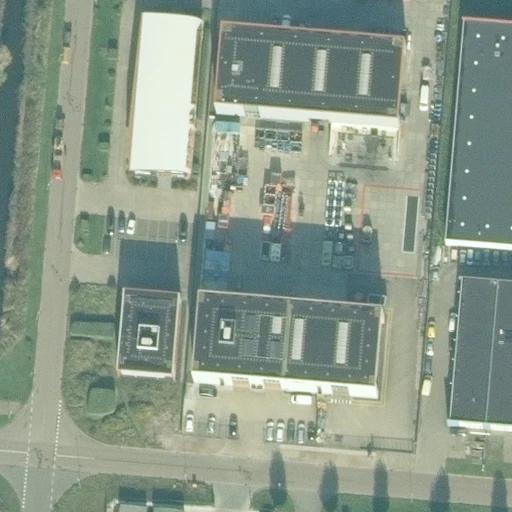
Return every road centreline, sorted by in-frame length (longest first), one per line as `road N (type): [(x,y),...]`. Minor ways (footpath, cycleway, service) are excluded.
road 1 (unclassified): [(45,458),(511,500)]
road 2 (unclassified): [(45,458),(84,0)]
